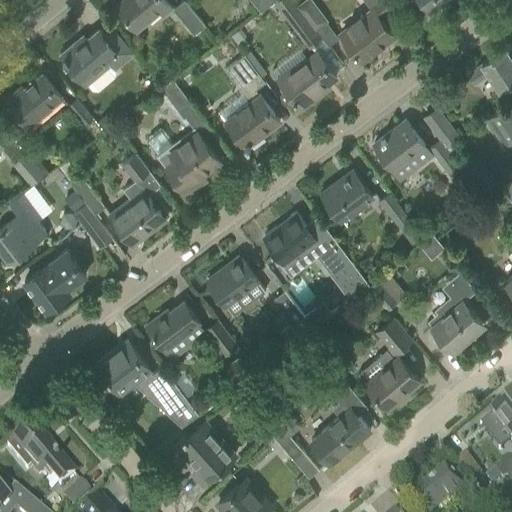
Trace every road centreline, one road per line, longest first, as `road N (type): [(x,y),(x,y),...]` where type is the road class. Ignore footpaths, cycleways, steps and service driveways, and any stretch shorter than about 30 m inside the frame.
road 1 (residential): [(35,359),(493,14),(511,10)]
road 2 (residential): [(324,511),(511,351)]
road 3 (residential): [(173,511),(35,359)]
